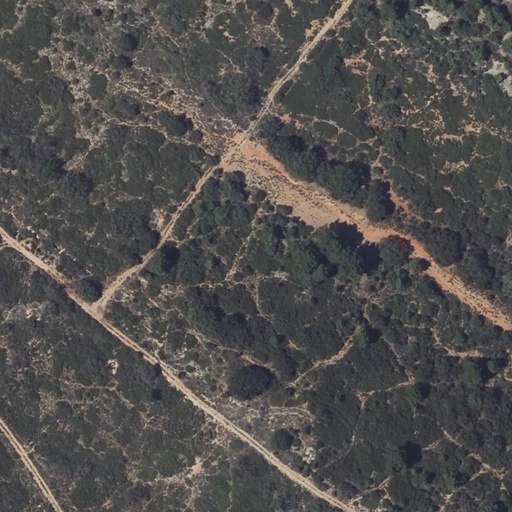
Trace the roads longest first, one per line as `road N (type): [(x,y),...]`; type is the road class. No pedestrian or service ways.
road 1 (track): [(350,511),(88,310),(0,229)]
road 2 (track): [(347,0),(88,310)]
